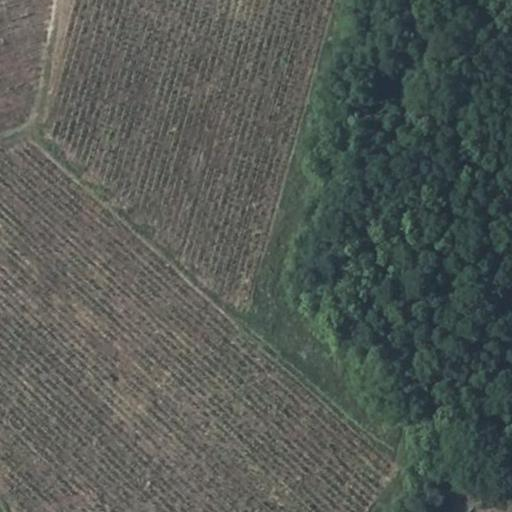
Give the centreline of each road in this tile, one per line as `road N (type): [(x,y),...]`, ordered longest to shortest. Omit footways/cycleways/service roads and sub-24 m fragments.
road 1 (track): [(35,138),(416,479)]
road 2 (track): [(59,0),(35,138),(0,151)]
